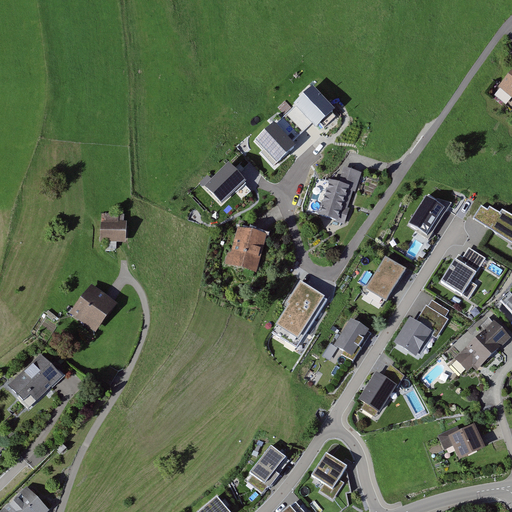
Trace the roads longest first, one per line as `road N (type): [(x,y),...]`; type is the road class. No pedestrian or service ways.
road 1 (residential): [(511,24),(326,276),(306,267),(288,208)]
road 2 (residential): [(331,426),(454,232)]
